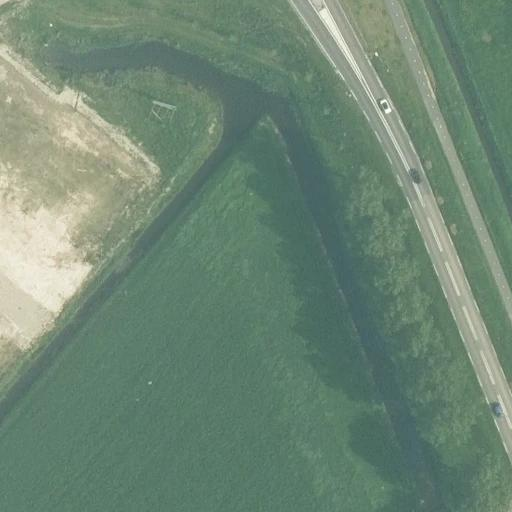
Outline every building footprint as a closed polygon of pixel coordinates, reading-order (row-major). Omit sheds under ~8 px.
[(0,82),(0,107),(12,93),(7,88),(5,87),(0,82)] [(29,121),(21,131),(27,136),(35,127),(29,121)] [(21,131),(13,140),(19,145),(27,136),(21,131)] [(62,172),(56,179),(75,196),(111,154),(91,138),(86,144),(85,143),(76,136),(59,155),(68,163),(69,164),(62,172)] [(111,154),(75,196),(105,221),(135,186),(126,178),(124,177),(130,171),(111,154)]
